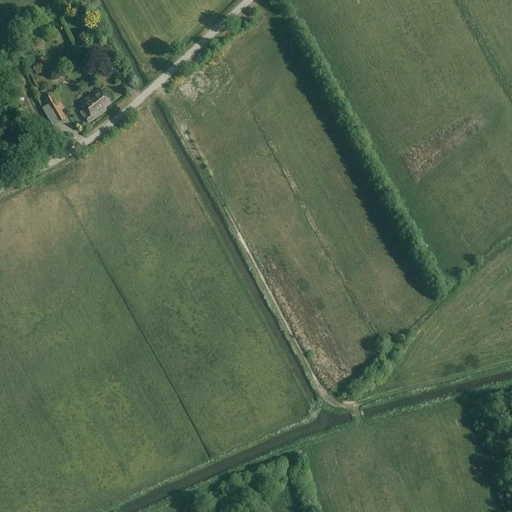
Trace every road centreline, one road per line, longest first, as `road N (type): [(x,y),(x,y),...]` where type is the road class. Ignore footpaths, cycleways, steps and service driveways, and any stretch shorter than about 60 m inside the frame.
road 1 (track): [(355,405),(323,392),(155,84)]
road 2 (unclassified): [(0,190),(83,144),(250,0)]
road 3 (track): [(511,361),(355,405)]
